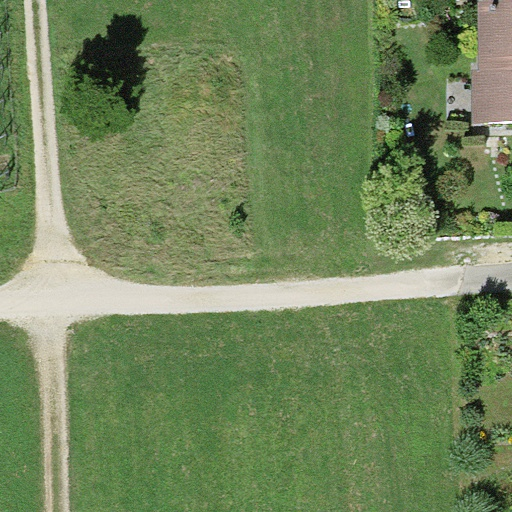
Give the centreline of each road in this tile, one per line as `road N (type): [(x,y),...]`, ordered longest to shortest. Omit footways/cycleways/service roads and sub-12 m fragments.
road 1 (track): [(0,308),(421,282)]
road 2 (track): [(24,0),(42,305)]
road 3 (track): [(46,511),(42,305)]
